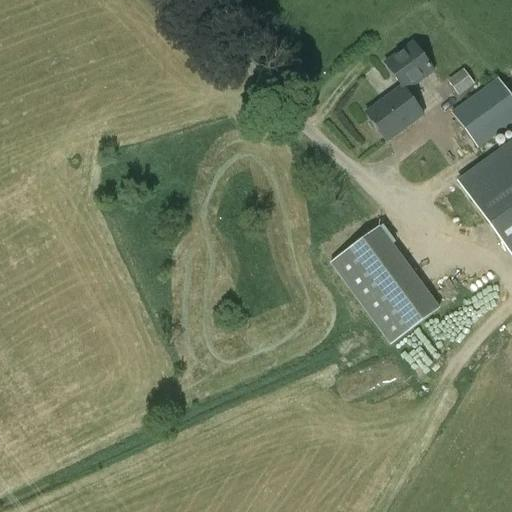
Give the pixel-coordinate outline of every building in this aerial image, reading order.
[(384,65),(401,89),(365,115),(386,144),(424,117),(406,93),(434,73),(412,44),(384,65)] [(459,96),(474,84),(463,69),(447,82),(459,96)] [(511,99),(497,79),(451,114),(478,150),(511,125),(511,99)] [(511,139),(466,173),(511,238),(511,139)] [(329,265),(390,348),(440,311),(379,228),(329,265)]
